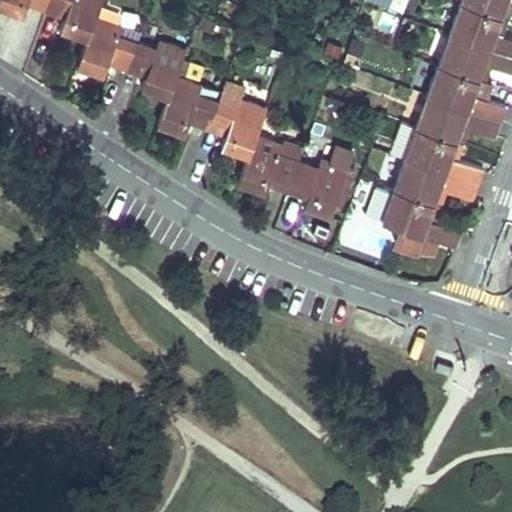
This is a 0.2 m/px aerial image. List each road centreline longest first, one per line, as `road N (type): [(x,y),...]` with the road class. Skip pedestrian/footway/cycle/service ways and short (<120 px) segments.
road 1 (residential): [(461,322),(223,229),(0,87)]
road 2 (residential): [(511,187),(461,322)]
